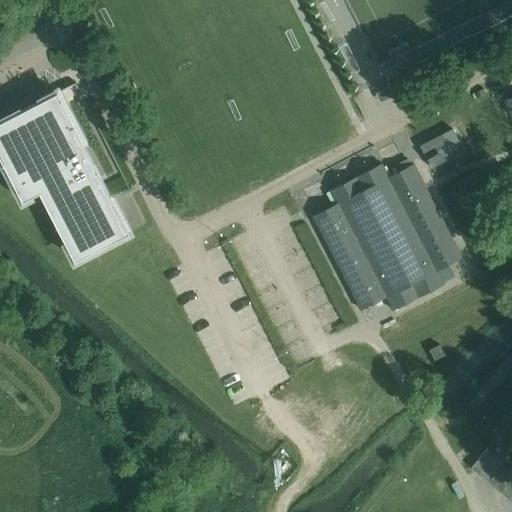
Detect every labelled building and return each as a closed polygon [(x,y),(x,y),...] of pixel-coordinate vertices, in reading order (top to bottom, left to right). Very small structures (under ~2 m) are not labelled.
[(393,95),(389,88),(376,94),(380,101),(393,95)] [(57,92),(52,94),(0,121),(0,157),(22,201),(39,192),(74,260),(129,232),(57,92)] [(511,124),(511,97),(503,101),(511,124)] [(452,129),(419,146),(431,167),(463,151),(452,129)] [(392,310),(443,283),(437,271),(461,258),(413,164),(388,177),(381,164),(330,190),(337,203),(312,216),(360,310),(385,297),(392,310)] [(429,350),(434,360),(444,355),(439,345),(429,350)] [(455,425),(455,436),(482,435),(481,424),(455,425)] [(477,472),(511,501),(511,455),(508,452),(501,460),(487,449),(471,467),(477,472)]
